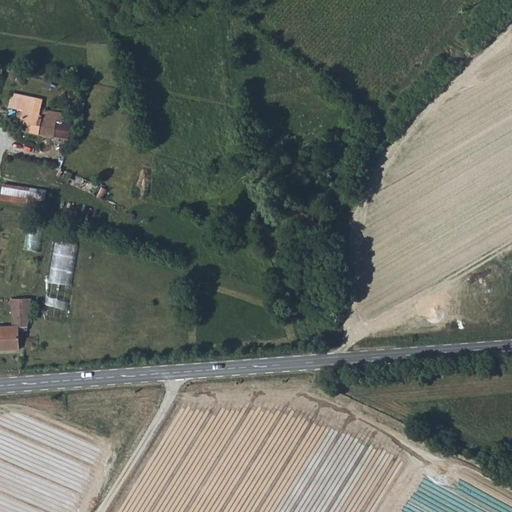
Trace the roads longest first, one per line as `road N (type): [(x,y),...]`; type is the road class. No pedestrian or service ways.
road 1 (secondary): [(0,387),(511,346)]
road 2 (track): [(317,361),(355,337),(356,322),(511,237)]
road 3 (track): [(317,361),(313,390),(328,406),(413,444),(417,460),(384,511)]
road 4 (track): [(99,511),(178,372)]
